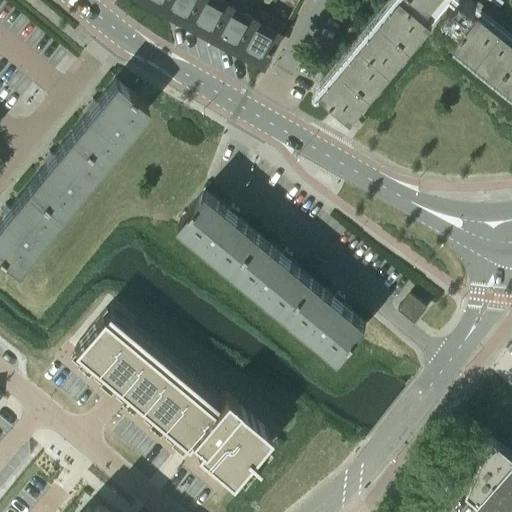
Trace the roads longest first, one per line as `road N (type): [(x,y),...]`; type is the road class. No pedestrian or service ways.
road 1 (residential): [(256,114),(229,169),(451,361)]
road 2 (tertiary): [(497,233),(430,211),(256,114)]
road 3 (unclassified): [(317,511),(368,466),(451,361)]
road 4 (residential): [(41,407),(168,511)]
road 5 (tertiary): [(256,114),(123,36)]
road 6 (residential): [(30,143),(123,36)]
road 7 (unclassified): [(451,361),(485,311),(497,233)]
road 8 (residential): [(256,114),(323,0)]
